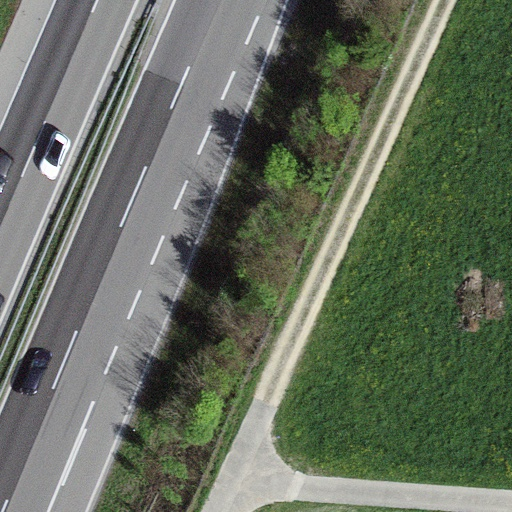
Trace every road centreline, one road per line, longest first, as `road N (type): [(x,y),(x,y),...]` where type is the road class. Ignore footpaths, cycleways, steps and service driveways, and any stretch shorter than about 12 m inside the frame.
road 1 (motorway): [(2,511),(217,0)]
road 2 (track): [(445,0),(228,483)]
road 3 (track): [(228,483),(511,502)]
road 4 (motorway): [(97,0),(0,227)]
